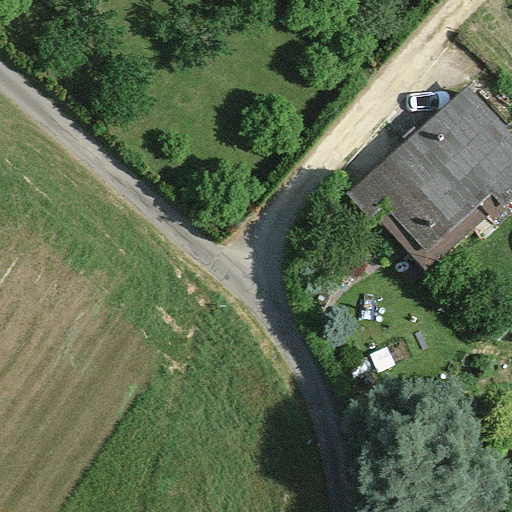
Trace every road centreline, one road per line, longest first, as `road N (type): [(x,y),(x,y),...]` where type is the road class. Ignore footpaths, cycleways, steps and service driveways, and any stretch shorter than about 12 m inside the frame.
road 1 (residential): [(342,511),(328,411),(289,348),(245,294),(0,75)]
road 2 (track): [(245,294),(276,216),(467,0)]
